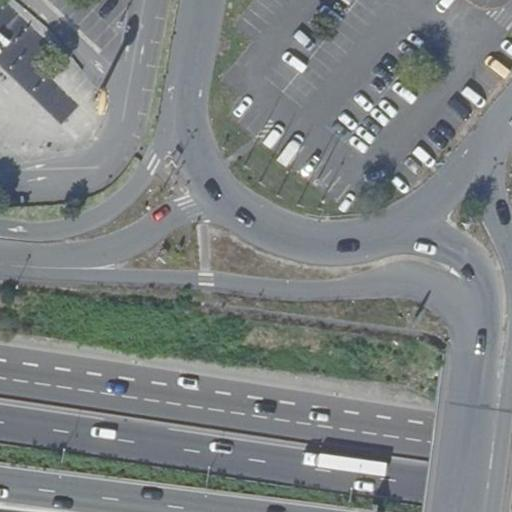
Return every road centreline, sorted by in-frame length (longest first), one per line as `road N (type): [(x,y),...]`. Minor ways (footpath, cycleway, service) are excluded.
road 1 (trunk): [(511,451),(0,376)]
road 2 (trunk): [(511,497),(0,422)]
road 3 (tertiary): [(47,265),(293,290),(427,281),(457,300),(478,331)]
road 4 (tertiary): [(182,107),(151,163),(111,210),(58,229),(0,227)]
road 5 (trunk): [(0,484),(206,511)]
road 6 (tertiary): [(47,265),(108,250),(226,197)]
road 7 (tertiary): [(226,197),(292,238),(363,242),(400,231)]
road 8 (tertiary): [(400,231),(439,241),(475,265),(484,289),(478,331)]
